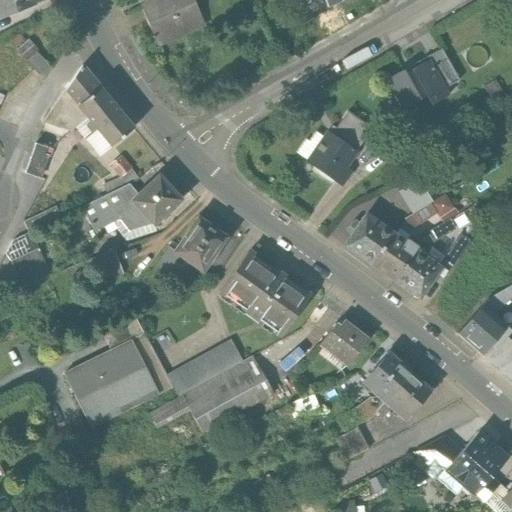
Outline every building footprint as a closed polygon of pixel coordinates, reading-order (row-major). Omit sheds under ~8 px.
[(30,0),(0,0),(0,19),(33,7),(30,0)] [(161,0),(141,9),(155,41),(201,21),(191,0),(161,0)] [(459,82),(442,50),(428,58),(446,89),(459,82)] [(428,58),(386,81),(403,111),(427,97),(432,106),(449,96),(446,89),(428,58)] [(99,88),(81,66),(64,91),(77,106),(99,88)] [(132,128),(99,88),(77,106),(84,114),(90,122),(85,126),(92,134),(84,141),(97,157),(132,128)] [(64,91),(42,122),(68,131),(84,114),(77,106),(64,91)] [(371,129),(348,113),(332,137),(355,153),(371,129)] [(332,137),(328,135),(308,164),(335,182),(339,177),(345,181),(351,172),(345,168),(355,153),(332,137)] [(50,149),(34,143),(23,172),(34,177),(42,154),(47,156),(50,149)] [(127,169),(117,158),(109,166),(119,177),(127,169)] [(127,184),(79,208),(92,234),(116,220),(127,232),(151,224),(153,225),(179,201),(157,176),(136,195),(127,184)] [(433,203),(419,181),(398,193),(412,216),(429,205),(433,203)] [(429,205),(412,216),(418,226),(435,215),(429,205)] [(469,209),(458,216),(464,225),(474,219),(469,209)] [(42,213),(23,222),(28,233),(47,224),(42,213)] [(393,236),(366,217),(360,225),(355,221),(350,228),(355,232),(345,247),(371,265),(393,236)] [(227,238),(198,218),(174,251),(174,253),(179,257),(203,273),(227,238)] [(449,221),(429,233),(435,242),(454,231),(449,221)] [(511,231),(506,221),(484,234),(511,284),(511,231)] [(29,234),(11,243),(5,255),(10,262),(14,261),(20,274),(11,278),(17,292),(49,278),(29,234)] [(405,244),(393,236),(371,265),(393,280),(413,252),(414,253),(416,249),(406,242),(405,244)] [(467,247),(456,240),(442,259),(453,267),(467,247)] [(169,247),(152,271),(164,280),(179,257),(174,253),(174,251),(169,247)] [(113,251),(88,260),(96,284),(122,276),(113,251)] [(414,253),(413,252),(393,280),(420,299),(439,270),(414,253)] [(309,298),(247,254),(220,292),(282,337),(309,298)] [(487,300),(457,334),(481,356),(507,328),(492,315),(511,299),(511,297),(504,290),(487,300)] [(320,303),(307,321),(316,327),(328,310),(320,303)] [(343,322),(339,327),(335,325),(319,346),(328,353),(331,349),(350,363),(367,340),(343,322)] [(143,335),(63,375),(90,428),(172,387),(143,335)] [(230,342),(167,376),(179,397),(241,362),(230,342)] [(409,373),(387,355),(364,382),(381,396),(378,400),(370,399),(348,414),(356,425),(370,419),(375,413),(383,404),(409,373)] [(179,397),(147,414),(154,425),(187,407),(201,433),(273,394),(252,357),(179,397)] [(431,392),(409,373),(383,404),(388,407),(390,404),(408,419),(431,392)] [(311,393),(286,405),(292,419),(317,407),(311,393)] [(383,404),(375,413),(381,418),(389,409),(388,407),(383,404)] [(356,425),(348,414),(343,418),(350,428),(356,425)] [(71,432),(59,439),(68,457),(90,445),(80,426),(70,431),(71,432)] [(357,428),(334,438),(344,460),(367,449),(357,428)] [(461,452),(445,471),(473,495),(505,457),(477,433),(461,452)] [(461,452),(443,438),(412,454),(427,466),(432,460),(445,471),(461,452)] [(499,484),(483,503),(494,511),(509,511),(511,510),(501,501),(508,492),(499,484)] [(511,511),(511,488),(508,492),(501,501),(511,510),(509,511),(511,511)] [(58,511),(49,492),(31,501),(36,511),(58,511)]
